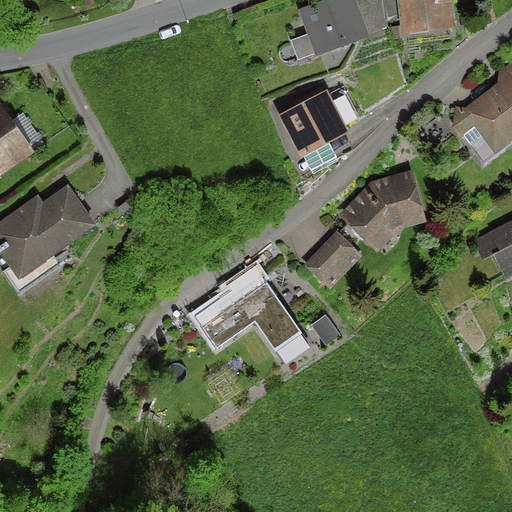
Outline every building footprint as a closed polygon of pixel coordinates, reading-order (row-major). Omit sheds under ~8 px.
[(346,0),(335,0),(302,12),(317,52),(360,36),(346,0)] [(379,0),(368,0),(354,5),(366,39),(380,34),(379,29),(385,27),(384,21),(386,21),(379,0)] [(395,0),(379,0),(386,21),(397,19),(395,0)] [(399,0),(403,28),(445,22),(442,0),(399,0)] [(468,146),(483,134),(487,140),(501,142),(511,133),(511,62),(498,73),(508,86),(498,93),(491,92),(466,112),(455,110),(453,127),(468,146)] [(333,158),(323,140),(341,131),(319,90),(293,104),(296,110),(281,118),(308,171),(333,158)] [(0,167),(26,150),(0,112),(0,167)] [(372,188),(343,217),(373,246),(369,242),(383,227),(418,218),(407,178),(389,183),(390,187),(382,189),(380,189),(376,186),(372,188)] [(0,254),(9,267),(0,273),(16,295),(57,266),(49,255),(91,225),(65,188),(38,207),(33,200),(0,223),(0,254)] [(498,251),(491,255),(502,275),(511,270),(511,224),(490,235),(498,251)] [(335,235),(305,266),(326,287),(356,256),(335,235)] [(252,322),(275,356),(302,337),(261,280),(197,325),(214,349),(252,322)]
